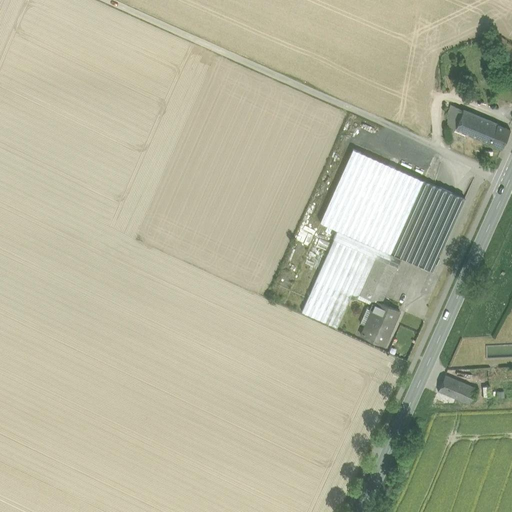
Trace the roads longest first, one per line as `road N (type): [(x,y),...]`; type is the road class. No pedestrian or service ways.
road 1 (track): [(509,180),(106,0)]
road 2 (primary): [(361,511),(509,180)]
